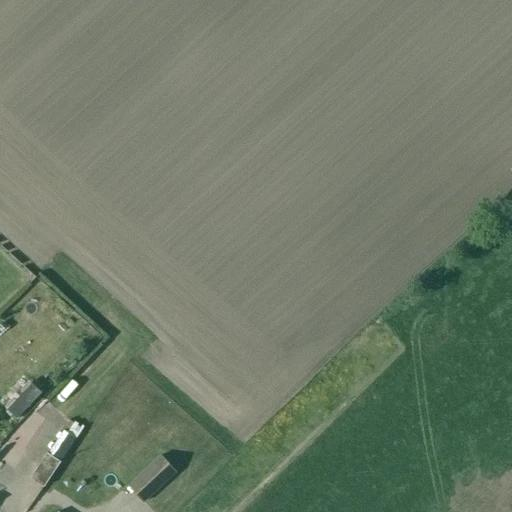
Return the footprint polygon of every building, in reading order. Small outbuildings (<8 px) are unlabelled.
[(1,401),(16,419),(44,397),(29,378),(1,401)] [(52,406),(37,406),(36,422),(52,423),(52,406)] [(62,430),(48,451),(62,460),(76,438),(62,430)] [(62,460),(48,451),(30,477),(44,486),(62,460)] [(160,455),(128,485),(143,501),(176,471),(160,455)]
